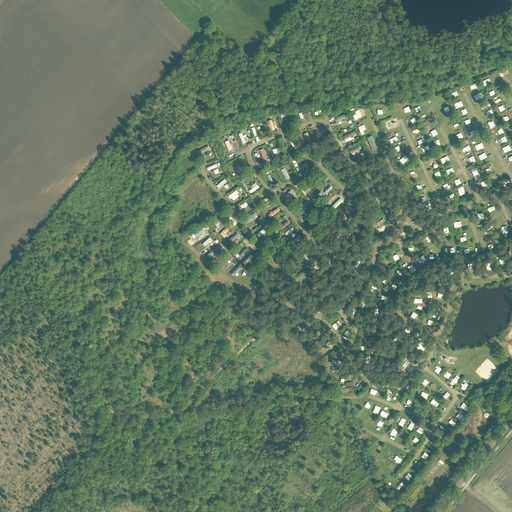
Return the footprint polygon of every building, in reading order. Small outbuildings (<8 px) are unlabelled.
[(308,117),(306,111),(299,113),(301,119),(308,117)] [(361,134),(364,133),(363,130),(366,129),(364,124),(358,126),(361,134)] [(353,131),(343,136),(345,140),(355,135),(353,131)] [(368,146),(371,144),(366,134),(363,136),(368,146)] [(272,148),(280,145),(278,139),(269,142),(272,148)] [(462,149),(465,154),(472,151),(470,146),(462,149)] [(276,157),(283,155),(281,147),(274,149),(276,157)] [(265,159),(269,158),(266,148),(261,149),(265,159)] [(218,188),(229,182),(227,178),(216,184),(218,188)] [(257,182),(250,186),(252,189),(249,190),(251,193),(260,187),(257,182)] [(332,185),(324,192),(327,194),(334,188),(332,185)] [(240,193),(244,190),(242,187),(229,194),(233,201),(242,196),(240,193)] [(290,203),(297,200),(293,190),(285,193),(290,203)] [(247,201),(238,207),(240,210),(249,204),(247,201)] [(270,212),(270,213),(268,214),(270,217),(280,211),(278,207),(270,212)] [(310,209),(307,213),(305,211),(302,214),(307,218),(313,211),(310,209)] [(383,219),(372,225),(379,237),(390,231),(383,219)] [(260,237),(268,231),(265,227),(257,234),(260,237)] [(296,246),(302,241),(298,236),(292,241),(296,246)] [(452,252),(460,250),(458,244),(451,246),(452,252)] [(309,282),(312,280),(307,274),(303,277),(305,280),(306,279),(309,282)] [(406,356),(398,367),(408,375),(416,364),(406,356)]
